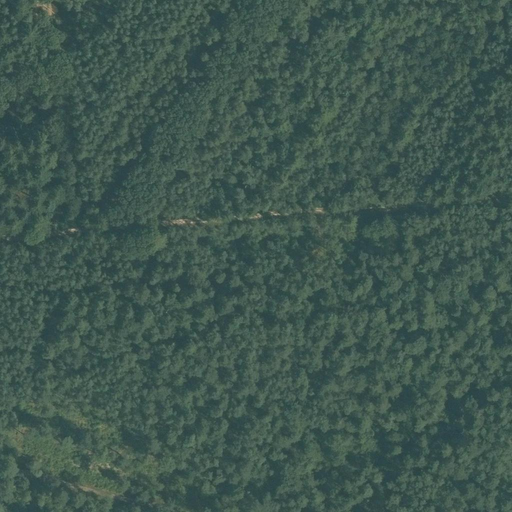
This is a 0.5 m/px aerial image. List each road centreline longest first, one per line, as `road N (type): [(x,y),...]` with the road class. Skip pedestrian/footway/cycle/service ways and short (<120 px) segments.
road 1 (track): [(0,236),(511,197)]
road 2 (track): [(172,511),(0,468)]
